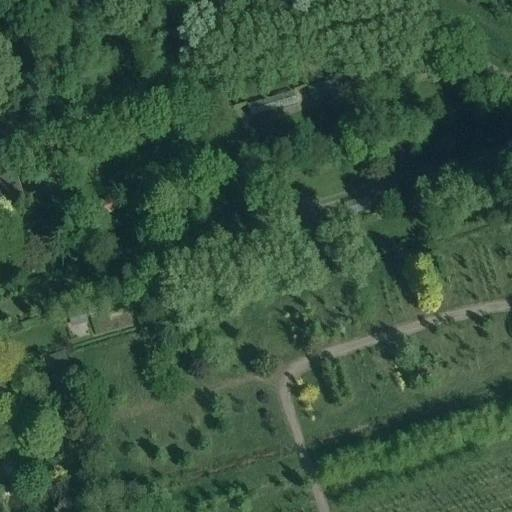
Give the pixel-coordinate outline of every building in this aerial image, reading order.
[(296,104),(293,92),(247,105),(250,116),(296,104)] [(347,203),(350,215),(370,209),(367,198),(347,203)] [(274,246),(224,263),(230,281),(280,264),(274,246)] [(96,306),(87,308),(89,316),(98,313),(96,306)] [(82,311),(72,314),(76,326),(86,323),(82,311)] [(58,367),(68,364),(64,354),(54,357),(58,367)] [(76,388),(74,380),(58,385),(60,393),(76,388)] [(74,454),(78,466),(96,460),(92,448),(74,454)]
